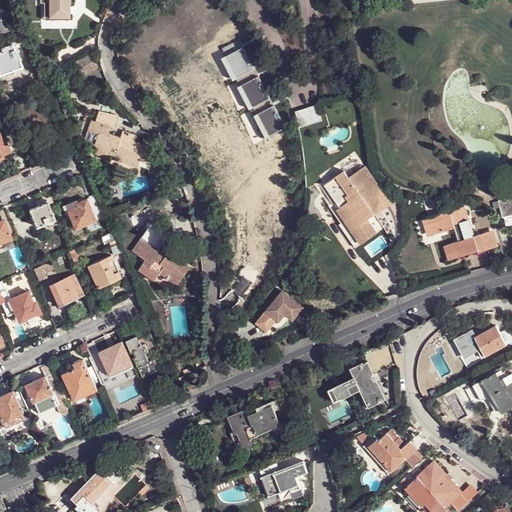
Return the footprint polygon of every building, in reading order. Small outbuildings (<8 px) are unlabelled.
[(48,21),(54,21),(53,0),(44,0),(44,4),(47,4),(48,21)] [(53,0),(54,21),(76,20),(76,6),(78,6),(77,0),(53,0)] [(0,71),(3,79),(14,74),(13,70),(22,67),(13,45),(3,49),(4,52),(0,53),(0,71)] [(57,52),(46,58),(53,71),(66,65),(60,53),(58,54),(57,52)] [(302,124),(322,121),(319,105),(299,108),(302,124)] [(124,158),(136,163),(142,149),(131,143),(132,139),(119,132),(116,138),(106,134),(108,129),(110,130),(116,117),(100,109),(95,120),(91,118),(86,128),(96,132),(88,151),(103,157),(104,155),(115,160),(116,158),(119,152),(125,155),(124,158)] [(0,160),(5,158),(3,155),(2,155),(1,152),(10,149),(6,141),(5,139),(3,140),(0,132),(0,160)] [(134,166),(136,163),(124,158),(125,155),(119,152),(116,158),(134,166)] [(340,209),(361,241),(377,230),(369,219),(367,216),(389,201),(367,168),(350,178),(346,171),(327,184),(342,207),(340,209)] [(479,184),(481,192),(488,191),(487,183),(479,184)] [(511,197),(499,201),(501,208),(503,218),(506,217),(511,215),(511,197)] [(87,200),(78,204),(77,204),(78,207),(68,211),(71,218),(76,229),(95,221),(87,200)] [(77,204),(78,204),(77,201),(63,207),(64,209),(67,208),(68,211),(78,207),(77,204)] [(389,201),(367,216),(369,219),(391,203),(389,201)] [(30,210),(37,228),(55,221),(48,202),(30,210)] [(449,245),(454,259),(478,251),(478,253),(493,248),(488,232),(474,236),(464,206),(426,219),(431,236),(455,228),(459,241),(449,245)] [(9,218),(4,220),(11,238),(16,236),(9,218)] [(0,246),(2,246),(3,243),(3,242),(12,239),(11,238),(4,220),(1,222),(0,222),(0,246)] [(171,274),(181,281),(191,266),(181,259),(183,256),(172,248),(168,254),(157,247),(166,234),(159,229),(150,241),(146,238),(137,251),(147,259),(150,256),(161,264),(172,271),(171,274)] [(361,241),(363,243),(378,232),(377,230),(361,241)] [(122,252),(116,239),(109,243),(115,255),(122,252)] [(107,285),(113,283),(121,278),(111,256),(88,267),(98,289),(107,285)] [(155,280),(161,272),(157,270),(161,264),(150,256),(147,259),(140,269),(155,280)] [(52,262),(34,270),(39,281),(47,278),(45,273),(56,268),(52,262)] [(178,284),(181,281),(171,274),(172,271),(161,264),(157,270),(161,272),(178,284)] [(51,286),(60,306),(84,296),(74,275),(51,286)] [(2,282),(0,282),(0,302),(4,301),(10,298),(7,290),(6,290),(2,282)] [(282,288),(256,321),(267,329),(276,317),(279,319),(285,312),(287,309),(295,315),(303,305),(282,288)] [(16,313),(20,323),(28,319),(35,316),(41,313),(36,302),(34,303),(32,300),(33,299),(32,298),(31,299),(28,291),(2,303),(8,317),(16,313)] [(295,315),(287,309),(285,312),(293,318),(295,315)] [(35,316),(28,319),(31,325),(32,325),(38,322),(35,316)] [(43,322),(49,334),(57,331),(52,318),(43,322)] [(478,349),(483,357),(484,356),(511,341),(511,336),(508,328),(501,332),(497,325),(476,336),(473,329),(457,338),(464,351),(466,354),(467,356),(468,356),(467,355),(478,349)] [(144,339),(140,341),(143,346),(146,344),(149,352),(157,349),(151,334),(143,338),(144,339)] [(135,361),(139,368),(143,366),(144,367),(149,365),(148,364),(150,363),(150,362),(146,354),(149,352),(146,344),(143,346),(140,341),(139,341),(137,337),(127,342),(132,353),(131,353),(132,354),(134,353),(136,357),(134,358),(134,359),(133,359),(134,361),(135,361)] [(123,344),(101,353),(112,378),(134,368),(123,344)] [(462,357),(469,367),(485,357),(484,356),(483,357),(478,349),(467,355),(468,356),(467,356),(466,354),(462,357)] [(139,368),(143,378),(163,369),(158,358),(150,362),(150,363),(148,364),(149,365),(144,367),(143,366),(139,368)] [(74,397),(74,399),(84,394),(86,397),(87,396),(98,391),(85,360),(75,365),(77,369),(73,371),(66,374),(64,375),(64,376),(74,397)] [(387,399),(368,360),(351,368),(354,374),(361,390),(370,408),(387,399)] [(499,405),(503,412),(511,406),(511,379),(504,384),(498,372),(481,381),(489,396),(493,394),(499,405)] [(59,385),(53,373),(27,386),(38,411),(58,402),(62,412),(68,409),(65,401),(66,400),(59,385)] [(335,403),(361,390),(354,374),(327,387),(335,403)] [(489,396),(481,381),(476,384),(488,411),(492,409),(495,406),(499,405),(493,394),(489,396)] [(0,414),(5,424),(6,423),(25,414),(25,413),(16,393),(15,391),(0,398),(0,399),(4,408),(5,411),(0,414)] [(16,393),(25,413),(29,412),(20,391),(16,393)] [(141,407),(144,413),(154,408),(151,402),(141,407)] [(231,435),(238,452),(257,444),(254,438),(259,435),(282,426),(281,424),(280,425),(272,405),(244,417),(242,412),(242,413),(230,418),(234,428),(236,433),(231,435)] [(6,423),(7,427),(8,428),(28,419),(25,414),(6,423)] [(388,471),(390,474),(418,448),(411,441),(406,445),(405,446),(401,443),(403,442),(399,438),(395,441),(388,433),(380,440),(379,439),(371,446),(376,453),(373,455),(374,456),(375,456),(381,462),(380,463),(382,465),(382,464),(387,471),(388,471)] [(368,444),(371,446),(379,439),(376,436),(375,437),(375,438),(368,444)] [(365,445),(373,455),(376,453),(371,446),(368,444),(367,445),(366,445),(365,445)] [(435,511),(440,511),(463,491),(435,461),(409,485),(406,487),(407,488),(408,487),(411,492),(423,505),(427,502),(435,511)] [(265,476),(272,496),(291,489),(293,492),(302,488),(300,484),(296,476),(292,465),(265,476)] [(79,491),(94,504),(115,483),(100,469),(79,491)] [(59,511),(75,511),(79,508),(77,507),(79,504),(72,498),(74,496),(68,491),(67,492),(53,506),(59,511)] [(77,507),(79,508),(82,511),(99,511),(100,511),(94,504),(79,491),(74,496),(72,498),(79,504),(77,507)] [(425,508),(423,505),(411,492),(408,495),(421,510),(425,508)] [(35,496),(39,505),(47,501),(44,493),(35,496)]
